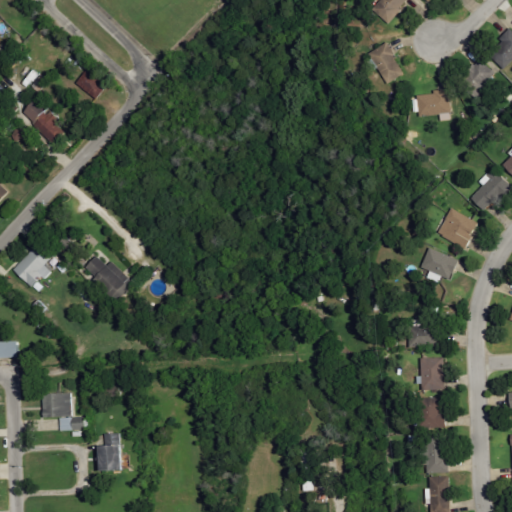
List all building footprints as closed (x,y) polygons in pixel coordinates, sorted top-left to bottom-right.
[(378,0),(407,0),(400,8),(402,10),(390,23),(372,7),(378,0)] [(509,25),(511,28),(511,58),(503,67),(490,53),(493,48),(504,37),(500,34),(509,25)] [(388,40),(367,51),(371,56),(367,59),(372,67),(378,64),(388,81),(404,71),(394,55),(397,53),(388,40)] [(460,80),(467,74),(465,71),(475,62),(481,59),(498,78),(476,98),(460,80)] [(29,66),(24,74),(27,76),(22,83),(26,87),(32,80),(33,81),(39,74),(29,66)] [(89,68),(76,84),(99,103),(112,86),(89,68)] [(42,73),(30,88),(38,94),(50,79),(42,73)] [(417,94),(435,93),(435,89),(449,87),(452,120),(441,121),(440,114),(419,117),(417,94)] [(41,97),(27,112),(62,143),(75,128),(41,97)] [(482,182),(487,187),(475,198),(488,212),(511,189),(511,183),(498,168),(482,182)] [(0,175),(0,202),(13,188),(0,175)] [(441,234),(469,250),(483,225),(455,208),(441,234)] [(42,238),(57,253),(47,263),(52,269),(40,281),(43,284),(37,291),(13,268),(42,238)] [(455,280),(462,259),(431,249),(424,270),(455,280)] [(108,263),(113,258),(137,280),(117,302),(94,281),(97,278),(86,267),(98,254),(108,263)] [(62,261),(58,265),(63,271),(67,266),(62,261)] [(16,282),(31,294),(26,301),(11,289),(16,282)] [(412,321),(412,347),(444,348),(445,322),(412,321)] [(0,339),(19,339),(20,358),(0,358),(0,339)] [(424,358),(425,391),(448,390),(447,358),(424,358)] [(42,393),(71,391),(72,415),(44,417),(42,393)] [(445,398),(431,399),(431,428),(449,428),(449,412),(445,412),(445,398)] [(85,416),(85,428),(60,430),(60,417),(85,416)] [(105,433),(119,432),(120,442),(121,442),(123,468),(102,469),(102,465),(98,465),(97,451),(99,451),(99,444),(106,443),(105,433)] [(451,474),(452,435),(430,434),(429,473),(451,474)] [(453,511),(453,477),(432,478),(433,511),(453,511)]
